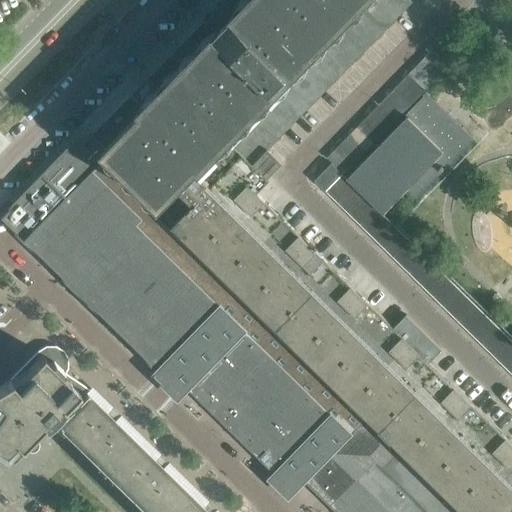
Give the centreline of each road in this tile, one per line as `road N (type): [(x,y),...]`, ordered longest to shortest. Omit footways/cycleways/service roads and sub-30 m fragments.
road 1 (residential): [(274,511),(0,243)]
road 2 (residential): [(0,165),(163,0)]
